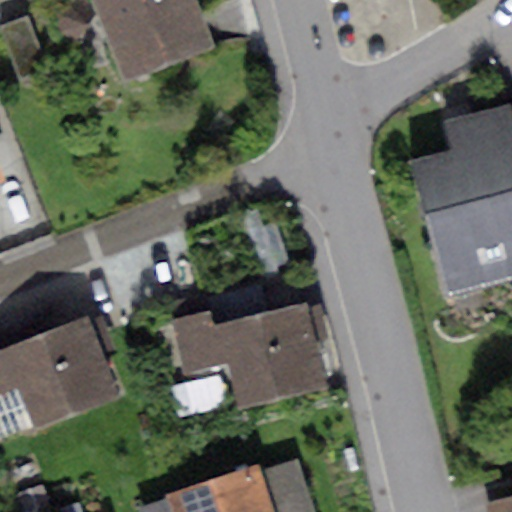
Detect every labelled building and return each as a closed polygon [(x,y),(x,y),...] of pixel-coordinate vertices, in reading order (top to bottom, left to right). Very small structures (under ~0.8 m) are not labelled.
[(196,0),(91,0),(122,81),(214,46),(196,0)] [(25,18),(0,26),(0,40),(14,79),(43,69),(25,18)] [(451,154),(412,164),(445,294),(511,277),(511,104),(442,122),(451,154)] [(215,319),(175,327),(184,375),(221,368),(230,412),(322,394),(307,318),(218,335),(215,319)] [(1,336),(0,336),(0,405),(9,403),(21,436),(118,401),(89,319),(6,349),(1,336)] [(313,511),(296,460),(257,473),(270,511),(313,511)] [(255,468),(165,498),(166,501),(138,510),(138,511),(270,511),(257,473),(255,468)] [(511,511),(511,498),(487,503),(489,511),(511,511)]
